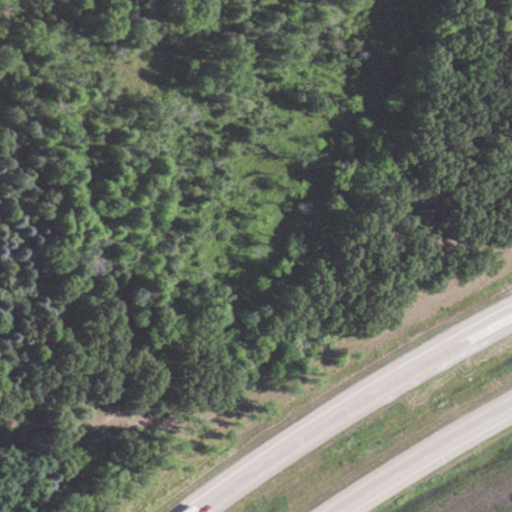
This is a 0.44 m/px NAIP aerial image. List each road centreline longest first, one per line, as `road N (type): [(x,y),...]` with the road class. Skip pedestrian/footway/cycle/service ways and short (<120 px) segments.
road 1 (motorway): [(511,311),(326,420),(191,511)]
road 2 (motorway): [(338,511),(511,406)]
